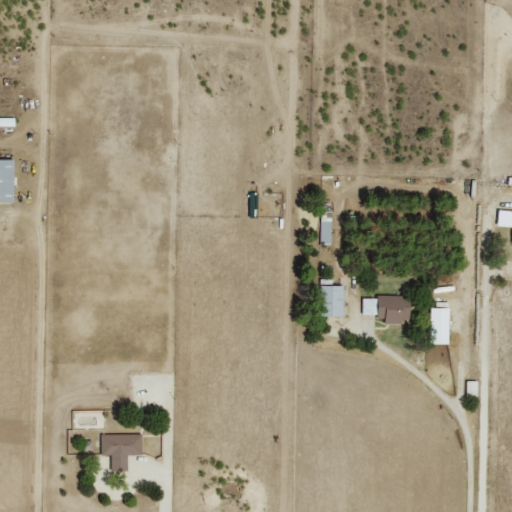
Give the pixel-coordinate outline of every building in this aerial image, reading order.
[(0,159),(0,202),(11,202),(12,159),(0,159)] [(333,219),(320,218),(319,242),(332,242),(333,219)] [(317,315),(340,316),(341,285),(318,284),(317,315)] [(361,315),(382,315),(382,323),(406,322),(406,295),(361,296),(361,315)] [(445,343),(446,307),(428,307),(427,343),(445,343)] [(465,395),(476,395),(476,380),(465,380),(465,395)] [(125,470),(126,453),(139,454),(140,434),(99,433),(99,454),(109,454),(109,470),(125,470)]
